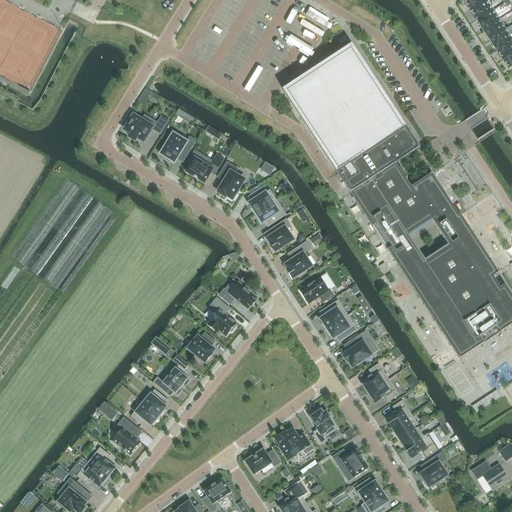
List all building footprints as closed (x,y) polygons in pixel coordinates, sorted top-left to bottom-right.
[(262,5),(270,10),(273,5),(264,0),(262,5)] [(471,12),(487,2),(485,0),(467,0),(464,2),(465,2),(471,12)] [(487,2),(471,12),(477,21),(477,22),(493,11),(487,2)] [(499,21),(493,11),(477,22),(477,23),(478,22),(483,31),(499,21)] [(505,30),(499,21),(483,31),(489,40),(505,30)] [(287,22),(285,26),(294,31),(296,26),(287,22)] [(208,40),(214,42),(220,28),(209,23),(204,34),(209,36),(208,40)] [(511,39),(505,30),(489,40),(495,49),(495,50),(511,39)] [(348,41),(345,35),(337,41),(340,46),(348,41)] [(511,40),(511,39),(495,50),(496,50),(502,59),(511,52),(511,40)] [(291,86),(283,91),(345,185),(351,194),(460,360),(511,325),(511,296),(505,286),(501,288),(494,278),(499,274),(498,273),(460,215),(459,216),(432,174),(411,188),(406,180),(407,179),(400,169),(399,170),(396,165),(417,151),(420,149),(352,46),(310,73),(291,86)] [(511,52),(502,59),(509,69),(511,67),(511,52)] [(254,72),(252,76),(263,81),(265,77),(254,72)] [(180,110),(176,115),(189,123),(192,118),(180,110)] [(133,117),(131,115),(126,123),(129,124),(125,130),(131,134),(129,138),(135,141),(137,138),(144,142),(147,136),(149,137),(154,129),(156,130),(155,131),(161,135),(169,121),(162,117),(158,123),(152,120),(149,125),(134,116),(133,117)] [(173,135),(171,134),(166,141),(168,143),(161,155),(162,156),(161,158),(170,163),(171,161),(175,163),(179,157),(184,160),(196,141),(190,137),(187,142),(173,134),(173,135)] [(190,166),(186,173),(205,184),(211,174),(214,176),(224,160),(217,155),(213,162),(195,151),(187,164),(190,166)] [(238,169),(227,163),(220,175),(227,179),(219,191),(220,192),(219,193),(226,197),(226,196),(232,200),(236,194),(238,194),(241,188),(240,187),(245,180),(235,175),(238,169)] [(266,163),(261,171),(270,176),(274,169),(266,163)] [(287,182),(281,185),(286,193),(292,189),(287,182)] [(270,190),(267,192),(264,187),(250,196),(253,201),(249,204),(252,208),(250,209),(254,215),(276,200),(270,190)] [(286,215),(276,200),(254,215),(258,221),(259,220),(262,224),(266,221),(270,226),(286,215)] [(269,244),(275,253),(293,240),(285,229),(290,225),(287,220),(268,232),(271,237),(268,239),(270,244),(269,244)] [(319,235),(310,241),(313,246),(318,243),(320,244),(324,241),(319,235)] [(296,259),(286,266),(289,270),(287,271),(292,279),(311,267),(306,259),(304,255),(311,250),(307,242),(292,252),(296,259)] [(384,263),(379,267),(385,275),(390,272),(384,263)] [(320,278),(300,291),(309,304),(319,298),(323,303),(334,296),(330,290),(329,291),(320,278)] [(225,290),(220,296),(230,305),(235,299),(248,310),(251,307),(252,308),(256,302),(255,302),(258,299),(252,294),(253,292),(247,287),(246,289),(240,284),(231,295),(225,290)] [(356,286),(350,290),(354,296),(359,292),(356,286)] [(229,309),(217,299),(212,305),(219,311),(209,323),(210,323),(208,325),(218,333),(219,331),(226,336),(230,332),(232,333),(236,327),(235,326),(236,324),(225,315),(229,309)] [(325,330),(348,316),(338,301),(321,312),(324,317),(320,319),(323,324),(322,325),(325,330)] [(375,315),(370,319),(373,324),(378,321),(375,315)] [(348,316),(325,330),(329,336),(331,335),(333,340),(338,337),(341,342),(358,331),(348,316)] [(373,343),(366,332),(344,346),(348,353),(345,355),(345,356),(344,357),(347,362),(349,361),(353,368),(371,356),(366,348),(373,343)] [(198,338),(189,349),(197,356),(196,358),(202,363),(203,361),(206,363),(212,356),(211,355),(214,351),(211,348),(216,342),(205,334),(200,339),(198,338)] [(166,346),(162,351),(167,355),(171,350),(166,346)] [(158,378),(153,383),(171,398),(174,393),(176,394),(188,379),(183,375),(186,372),(187,373),(191,368),(177,357),(173,361),(178,366),(164,383),(158,378)] [(361,383),(368,394),(389,380),(379,364),(369,371),(372,376),(361,383)] [(399,395),(389,380),(368,394),(375,404),(386,397),(389,402),(399,395)] [(417,381),(409,386),(412,390),(420,385),(417,381)] [(140,401),(160,418),(165,413),(164,412),(167,408),(165,406),(169,401),(155,390),(144,404),(140,401)] [(497,390),(472,407),(476,414),(501,397),(497,390)] [(156,423),(160,418),(140,401),(128,415),(146,429),(144,427),(148,423),(152,426),(155,422),(156,423)] [(402,401),(392,408),(396,413),(385,419),(392,429),(412,416),(402,401)] [(327,441),(325,438),(337,430),(326,414),(324,415),(320,409),(311,415),(312,417),(311,418),(319,430),(314,434),(321,445),(327,441)] [(412,416),(392,429),(396,435),(397,435),(399,439),(414,429),(414,428),(418,425),(412,416)] [(138,430),(124,419),(119,425),(123,429),(113,441),(114,442),(113,443),(119,448),(120,447),(126,451),(125,452),(126,453),(127,452),(130,455),(141,443),(133,436),(138,430)] [(445,424),(440,427),(446,437),(452,434),(451,433),(445,424)] [(414,429),(399,439),(402,443),(401,443),(405,449),(422,439),(424,437),(418,428),(415,430),(414,429)] [(275,440),(280,447),(278,448),(282,454),(284,453),(289,460),(299,453),(303,459),(303,460),(303,461),(315,453),(310,446),(311,445),(304,434),(297,439),(292,430),(287,434),(286,433),(275,440)] [(336,431),(329,435),(332,441),(339,436),(336,431)] [(433,432),(429,435),(438,451),(443,448),(433,432)] [(429,443),(425,436),(424,437),(422,439),(405,449),(411,459),(422,453),(425,458),(435,451),(429,443)] [(511,456),(506,447),(498,452),(505,463),(511,458),(511,456)] [(100,448),(89,463),(108,478),(116,469),(106,460),(110,456),(100,448)] [(281,463),(273,451),(267,455),(264,450),(245,462),(254,476),(272,464),(274,467),(281,463)] [(347,456),(344,451),(333,458),(339,467),(344,464),(354,479),(369,469),(356,450),(347,456)] [(442,453),(421,467),(425,473),(421,475),(424,480),(423,481),(427,488),(429,487),(430,488),(431,487),(432,488),(439,484),(438,482),(447,476),(440,465),(447,460),(442,453)] [(82,458),(68,474),(73,478),(77,473),(79,475),(88,463),(82,458)] [(79,475),(77,477),(86,484),(90,480),(100,488),(108,478),(89,463),(88,463),(79,475)] [(486,463),(472,472),(478,480),(483,477),(492,490),(493,491),(509,481),(499,465),(491,470),(486,463)] [(318,466),(312,470),(317,478),(323,473),(318,466)] [(59,467),(54,473),(57,476),(62,469),(59,467)] [(286,470),(282,472),(286,478),(290,475),(286,470)] [(478,480),(477,481),(486,494),(492,490),(483,477),(478,480)] [(85,491),(70,479),(64,487),(69,491),(63,498),(61,496),(56,503),(63,509),(64,507),(70,511),(81,511),(85,508),(83,507),(86,504),(79,498),(85,491)] [(232,493),(223,480),(205,492),(208,497),(202,500),(210,511),(213,511),(217,510),(214,505),(232,493)] [(371,485),(368,480),(356,488),(365,503),(384,491),(380,486),(378,487),(376,482),(371,485)] [(278,506),(282,511),(292,511),(305,503),(295,488),(286,494),(289,499),(278,506)] [(387,497),(384,491),(365,503),(361,506),(365,511),(385,511),(388,510),(385,505),(389,502),(386,498),(387,497)] [(345,492),(332,501),(335,506),(348,497),(345,492)] [(29,494),(25,499),(30,503),(34,498),(29,494)] [(181,510),(178,511),(203,511),(202,509),(196,511),(195,511),(190,503),(181,509),(181,510)] [(311,511),(305,503),(292,511),(316,511),(315,510),(312,511),(311,511)]
